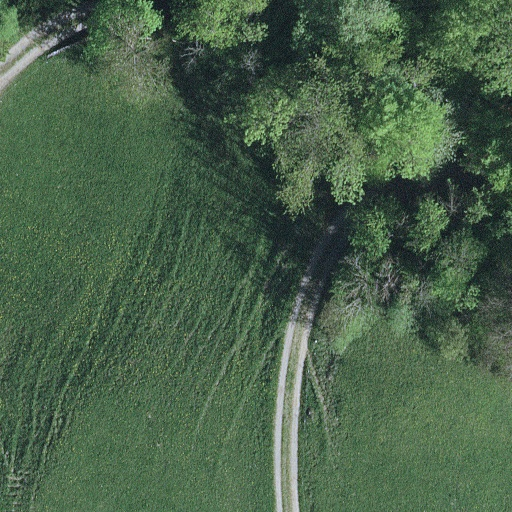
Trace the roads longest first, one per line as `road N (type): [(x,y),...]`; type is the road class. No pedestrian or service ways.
road 1 (track): [(511,135),(352,212),(290,354),(286,511)]
road 2 (track): [(203,0),(32,41),(0,63)]
